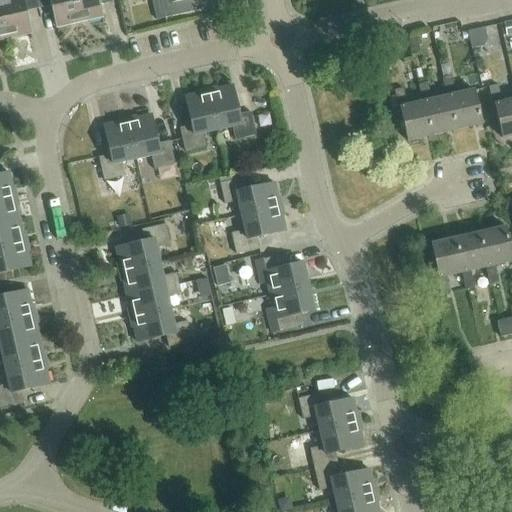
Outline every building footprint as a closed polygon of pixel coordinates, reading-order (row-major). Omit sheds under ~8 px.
[(38,9),(36,0),(0,0),(0,7),(7,39),(30,34),(25,12),(38,9)] [(36,0),(38,9),(50,6),(55,28),(78,23),(72,0),(36,0)] [(72,0),(78,23),(101,18),(99,5),(112,3),(111,0),(72,0)] [(151,0),(156,21),(201,10),(198,0),(151,0)] [(448,97),(456,130),(480,124),(472,91),(454,95),(450,77),(441,80),(445,97),(448,97)] [(431,136),(456,130),(448,97),(445,97),(430,101),(426,83),(417,85),(421,103),(424,102),(431,136)] [(511,99),(500,102),(497,86),(488,88),(492,105),(493,105),(501,138),(511,135),(511,99)] [(208,92),(217,131),(232,127),(235,141),(255,136),(250,112),(238,115),(232,87),(208,92)] [(407,141),(431,136),(424,102),(421,103),(406,106),(402,88),(393,90),(397,108),(399,108),(407,141)] [(203,134),(217,131),(208,92),(184,98),(190,126),(179,129),(185,152),(206,147),(203,134)] [(127,122),(135,159),(150,156),(153,170),(175,165),(169,141),(157,144),(150,116),(127,122)] [(121,163),(135,159),(127,122),(103,127),(109,155),(98,158),(103,181),(124,177),(121,163)] [(0,200),(14,197),(9,173),(0,175),(0,200)] [(237,202),(241,216),(279,207),(273,183),(245,190),(243,178),(219,184),(224,205),(237,202)] [(0,224),(20,220),(14,197),(0,200),(0,224)] [(279,207),(241,216),(244,231),(230,234),(235,255),(259,249),(256,238),(284,231),(279,207)] [(0,249),(25,244),(20,220),(0,224),(0,249)] [(121,272),(159,263),(155,248),(169,245),(165,225),(142,230),(144,242),(115,249),(121,272)] [(504,227),(479,233),(487,267),(484,268),(488,285),(497,282),(494,266),(511,262),(504,227)] [(487,267),(479,233),(455,238),(463,273),(460,273),(464,291),(473,288),(469,271),(484,268),(487,267)] [(463,273),(455,238),(430,244),(438,277),(436,278),(440,296),(449,294),(445,277),(460,273),(463,273)] [(0,274),(30,268),(25,244),(0,249),(0,274)] [(267,283),(270,296),(307,287),(302,263),(289,266),(286,254),(255,261),(260,284),(267,283)] [(244,277),(239,260),(216,267),(221,284),(244,277)] [(126,296),(178,284),(176,274),(162,277),(159,263),(121,272),(126,296)] [(132,319),(170,310),(166,297),(181,294),(178,284),(126,296),(132,319)] [(313,311),(307,287),(270,296),(273,309),(266,311),(271,333),(303,326),(300,314),(313,311)] [(0,322),(33,315),(28,291),(0,297),(0,322)] [(173,325),(170,310),(132,319),(137,343),(166,336),(168,348),(192,343),(187,322),(173,325)] [(0,346),(38,338),(33,315),(0,322),(0,346)] [(511,334),(511,318),(496,322),(499,337),(511,334)] [(5,370),(43,361),(38,338),(0,346),(0,357),(2,357),(5,370)] [(49,385),(43,361),(5,370),(8,385),(0,387),(0,408),(23,404),(20,391),(49,385)] [(317,417),(320,432),(359,423),(353,399),(325,405),(322,394),(298,399),(303,420),(317,417)] [(359,423),(320,432),(324,447),(310,450),(315,470),(338,465),(336,453),(364,447),(359,423)] [(333,488),(337,502),(375,493),(369,470),(341,476),(338,465),(315,470),(320,491),(333,488)] [(379,511),(375,493),(337,502),(338,511),(379,511)]
